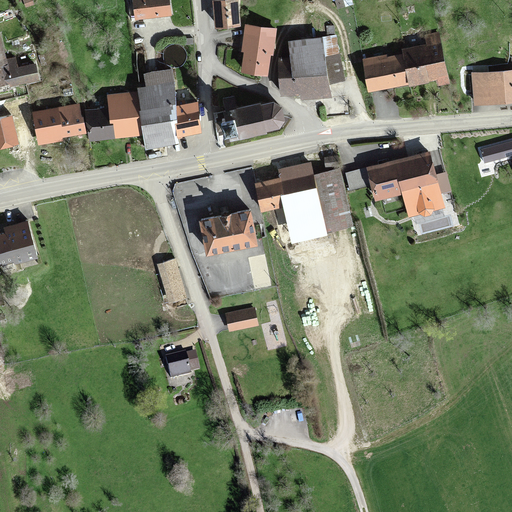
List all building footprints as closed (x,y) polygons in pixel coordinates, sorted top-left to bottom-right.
[(166,0),(132,0),(134,19),(168,16),(166,0)] [(237,0),(213,1),(213,28),(238,28),(237,0)] [(276,0),(271,0),(266,17),(279,21),(285,3),(276,0)] [(273,29),(244,26),(241,51),(244,51),(242,73),(265,75),(267,54),(271,55),(273,29)] [(335,37),(289,43),(291,60),(277,61),(281,95),(301,93),(302,99),(326,96),(325,85),(340,83),(335,37)] [(426,48),(362,64),(369,92),(434,76),(436,85),(447,82),(436,38),(424,41),(426,48)] [(13,60),(3,62),(8,86),(35,81),(32,65),(14,69),(13,60)] [(511,70),(485,73),(487,101),(511,99),(511,70)] [(135,73),(136,94),(139,133),(143,146),(175,143),(175,136),(172,104),(170,71),(135,73)] [(108,96),(110,105),(114,137),(139,133),(136,94),(108,96)] [(172,104),(175,136),(195,134),(193,103),(172,104)] [(260,104),(221,114),(223,121),(216,123),(219,136),(226,134),(228,143),(267,134),(277,130),(281,124),(281,118),(279,113),(278,107),(274,104),(269,103),(265,103),(260,104)] [(110,105),(84,110),(89,141),(114,137),(110,105)] [(77,107),(32,113),(36,138),(80,132),(77,107)] [(0,146),(16,143),(11,117),(0,119),(0,146)] [(511,140),(481,150),(484,163),(511,155),(511,140)] [(428,151),(367,168),(375,199),(406,191),(412,213),(443,205),(428,151)] [(274,207),(282,242),(350,226),(337,171),(311,177),(309,165),(279,172),(280,178),(254,184),(260,210),(274,207)] [(248,212),(200,222),(207,252),(254,242),(248,212)] [(5,233),(0,234),(0,264),(32,255),(23,222),(4,228),(5,233)] [(174,260),(164,262),(167,280),(178,277),(174,260)] [(252,308),(226,314),(229,331),(256,326),(252,308)] [(193,353),(166,359),(170,377),(197,371),(193,353)]
